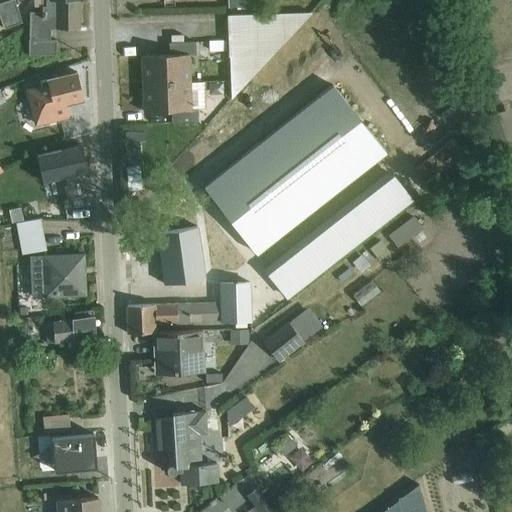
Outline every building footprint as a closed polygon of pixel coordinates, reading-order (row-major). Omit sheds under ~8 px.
[(0,20),(3,28),(22,22),(14,0),(6,0),(0,2),(0,20)] [(45,0),(45,6),(41,6),(41,11),(28,11),(28,55),(56,55),(56,40),(50,40),(50,29),(79,29),(78,0),(45,0)] [(312,13),(227,15),(230,100),(312,13)] [(319,61),(336,34),(316,21),(299,48),(319,61)] [(215,46),(215,35),(199,34),(198,45),(215,46)] [(142,84),(190,82),(189,55),(195,55),(194,42),(168,43),(168,55),(141,56),(142,84)] [(40,85),(25,88),(34,125),(60,118),(66,108),(65,104),(82,100),(77,72),(39,81),(40,85)] [(217,75),(199,74),(199,91),(217,92),(217,75)] [(190,82),(142,84),(143,112),(170,111),(170,123),(197,122),(197,109),(191,109),(190,82)] [(511,115),(510,109),(483,117),(494,152),(511,146),(511,115)] [(348,136),(231,228),(247,248),(278,224),(288,236),(326,205),(324,203),(372,166),(348,136)] [(81,145),(36,156),(42,182),(65,177),(67,186),(63,187),(67,200),(86,196),(83,195),(79,178),(82,178),(81,173),(87,172),(81,145)] [(154,333),(156,333),(156,325),(250,323),(250,333),(292,303),(407,213),(387,187),(272,276),(284,293),(268,303),(268,302),(254,302),(254,295),(250,295),(249,281),(219,283),(219,303),(126,306),(127,334),(154,333)] [(15,223),(39,219),(36,203),(0,211),(0,219),(1,224),(15,223)] [(39,219),(15,223),(21,253),(46,249),(39,219)] [(197,227),(157,233),(164,285),(205,279),(197,227)] [(380,241),(369,250),(379,262),(390,253),(380,241)] [(41,256),(43,296),(85,294),(83,255),(41,256)] [(43,296),(41,256),(29,257),(30,298),(43,298),(43,296)] [(348,261),(304,296),(312,305),(354,267),(348,261)] [(353,298),(367,282),(357,274),(344,290),(353,298)] [(75,318),(44,322),(47,343),(94,337),(93,310),(74,312),(75,318)] [(295,317),(263,342),(278,362),(304,343),(301,340),(308,334),(295,317)] [(248,331),(229,331),(230,345),(249,344),(248,331)] [(156,333),(154,333),(154,348),(162,348),(163,373),(204,371),(203,332),(156,333)] [(162,348),(154,348),(155,373),(163,373),(162,348)] [(141,353),(118,353),(119,371),(141,371),(141,353)] [(246,396),(226,410),(229,426),(254,408),(246,396)] [(314,403),(269,437),(278,449),(291,439),(286,433),(318,408),(314,403)] [(172,418),(155,419),(157,450),(168,449),(167,457),(170,456),(170,465),(167,467),(167,473),(172,475),(176,471),(180,471),(180,484),(218,483),(217,463),(201,464),(199,434),(206,434),(205,412),(172,413),(172,418)] [(69,419),(42,422),(44,433),(70,430),(69,419)] [(55,443),(47,443),(49,459),(96,455),(95,435),(54,438),(55,443)] [(328,455),(310,466),(318,480),(336,468),(328,455)] [(261,492),(279,475),(267,463),(250,480),(261,492)] [(55,464),(32,466),(34,481),(56,479),(55,464)] [(256,487),(245,496),(253,506),(251,508),(253,511),(270,511),(273,510),(256,487)] [(333,500),(326,504),(331,511),(351,511),(375,495),(368,487),(339,508),(333,500)] [(55,511),(98,511),(97,498),(55,500),(55,511)] [(284,503),(274,506),(275,511),(288,511),(286,505),(285,505),(284,503)]
